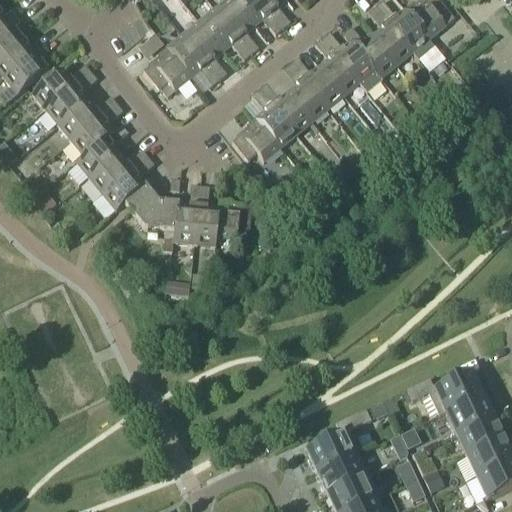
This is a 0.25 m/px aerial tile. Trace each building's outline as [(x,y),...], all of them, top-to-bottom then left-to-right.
[(230,0),(228,2),(252,33),(261,25),(274,41),(281,35),(252,0),(230,0)] [(285,6),(279,0),(252,0),(281,35),(288,29),(276,14),(285,6)] [(412,7),(402,15),(426,45),(427,44),(436,37),(452,24),(432,0),(425,0),(414,10),(412,7)] [(237,45),(249,61),(256,55),(244,40),(252,33),(228,2),(212,15),(237,45)] [(381,7),(374,13),(411,58),(417,66),(433,53),(426,45),(402,15),(393,22),(381,7)] [(374,13),(366,19),(378,34),(370,41),(394,71),(411,58),(374,13)] [(196,28),(221,58),(229,51),(242,67),(249,61),(237,45),(212,15),(196,28)] [(0,32),(13,22),(9,16),(2,21),(0,18),(0,32)] [(0,58),(20,43),(12,33),(18,28),(13,22),(0,32),(0,58)] [(212,65),(221,58),(196,28),(180,41),(217,86),(224,80),(212,65)] [(349,33),(341,39),(348,46),(378,84),(394,71),(370,41),(361,48),(349,33)] [(142,38),(114,57),(126,74),(154,55),(142,38)] [(327,38),(320,44),(356,89),(364,99),(380,86),(378,84),(348,46),(339,53),(327,38)] [(210,92),(217,86),(180,41),(165,54),(189,84),(198,77),(210,92)] [(0,81),(2,84),(39,54),(34,48),(28,53),(20,43),(0,58),(0,81)] [(320,44),(313,50),(324,65),(316,72),(341,102),(356,89),(320,44)] [(9,92),(0,99),(0,106),(3,111),(15,100),(46,75),(38,65),(43,60),(39,54),(2,84),(9,92)] [(173,98),(189,84),(165,54),(155,62),(158,65),(142,78),(157,97),(166,90),(173,98)] [(295,64),(289,70),(325,115),(341,102),(316,72),(312,75),(308,79),(295,64)] [(289,70),(283,75),(295,89),(285,97),(310,127),(319,120),(325,115),(289,70)] [(44,114),(88,78),(83,71),(68,84),(60,74),(30,98),(44,114)] [(57,130),(86,106),(80,98),(95,86),(88,78),(44,114),(57,130)] [(266,89),(257,95),(294,140),(302,134),(310,127),(285,97),(278,103),(266,89)] [(250,102),(249,102),(252,105),(261,117),(260,117),(253,123),(278,153),(285,147),(294,140),(257,95),(257,96),(250,102)] [(57,130),(70,146),(99,122),(114,110),(109,103),(93,115),(86,106),(57,130)] [(99,122),(70,146),(82,162),(83,162),(105,144),(104,143),(112,138),(106,131),(121,118),(114,110),(99,122)] [(246,135),(230,148),(246,168),(256,160),(262,166),(268,161),(278,153),(253,123),(243,131),(246,135)] [(75,167),(88,184),(118,160),(111,152),(126,139),(120,131),(112,138),(104,143),(105,144),(83,162),(82,162),(75,167)] [(118,160),(88,184),(101,200),(131,176),(146,164),(140,157),(125,169),(118,160)] [(114,216),(122,210),(144,192),(137,184),(152,171),(146,164),(131,176),(101,200),(114,216)] [(383,174),(370,184),(379,196),(392,185),(383,174)] [(21,206),(30,201),(21,183),(12,188),(21,206)] [(177,198),(178,186),(169,185),(168,198),(177,198)] [(144,192),(122,210),(123,211),(128,217),(142,235),(160,207),(160,198),(157,194),(150,200),(149,199),(144,192)] [(171,246),(171,248),(192,250),(198,192),(188,192),(187,210),(175,209),(172,238),(171,246)] [(213,253),(214,243),(219,204),(215,204),(214,213),(206,212),(207,193),(198,192),(192,250),(213,253)] [(219,204),(214,243),(234,245),(235,235),(246,237),(249,212),(229,209),(229,206),(219,204)] [(160,207),(142,235),(172,238),(175,209),(160,207)] [(171,246),(162,245),(160,257),(170,258),(171,248),(171,246)] [(176,288),(175,301),(186,302),(188,289),(176,288)] [(405,396),(410,407),(426,400),(437,422),(444,419),(480,402),(469,379),(433,396),(428,386),(405,396)] [(490,424),(480,402),(444,419),(454,441),(490,424)] [(334,430),(339,441),(304,457),(315,480),(358,460),(347,437),(369,427),(364,416),(334,430)] [(454,441),(464,462),(500,445),(490,424),(454,441)] [(399,441),(404,452),(417,446),(412,435),(399,441)] [(402,451),(397,441),(388,446),(393,456),(402,451)] [(464,462),(474,484),(511,467),(500,445),(464,462)] [(358,460),(315,480),(326,502),(368,481),(358,460)] [(415,470),(421,483),(432,478),(426,465),(415,470)] [(474,484),(485,506),(511,493),(511,469),(511,467),(474,484)] [(415,486),(407,468),(394,473),(403,492),(404,491),(415,486)] [(442,492),(434,477),(421,483),(429,498),(442,492)] [(368,481),(326,502),(330,511),(359,511),(379,503),(368,481)] [(421,499),(415,486),(404,491),(410,504),(421,499)] [(379,503),(359,511),(374,511),(372,507),(379,503)]
